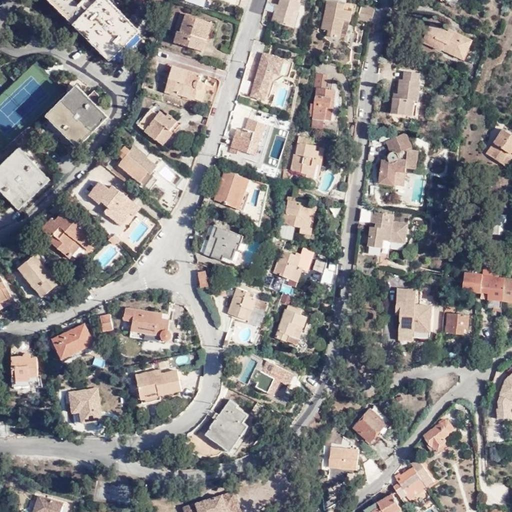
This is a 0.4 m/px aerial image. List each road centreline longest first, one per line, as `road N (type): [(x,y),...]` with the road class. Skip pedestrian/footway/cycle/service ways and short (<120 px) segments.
road 1 (residential): [(306,394),(326,370),(343,301),(379,18),(390,0)]
road 2 (residential): [(80,450),(138,444),(199,408),(215,354),(183,279)]
road 3 (residential): [(178,250),(258,0)]
road 4 (residential): [(80,450),(137,470),(197,469),(251,453),(306,394)]
road 5 (residential): [(306,394),(309,423),(360,391),(409,374),(455,367),(478,374)]
road 6 (residential): [(339,511),(381,484),(418,429),(478,374)]
road 7 (residential): [(155,269),(64,314),(0,334)]
road 8 (unknown): [(0,49),(71,63),(41,118)]
